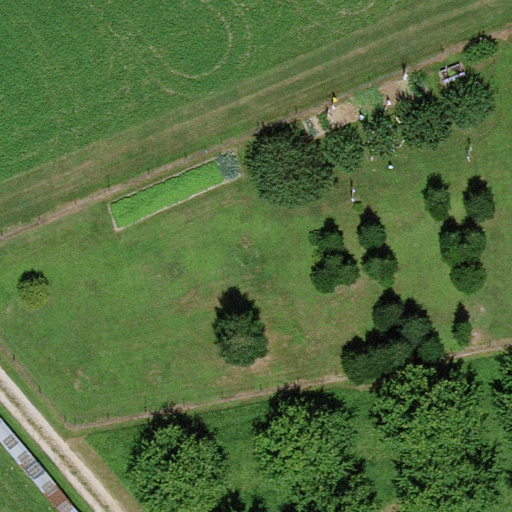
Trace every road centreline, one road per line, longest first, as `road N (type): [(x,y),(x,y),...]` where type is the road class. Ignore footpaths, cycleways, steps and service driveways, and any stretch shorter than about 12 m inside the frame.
road 1 (track): [(0,202),(379,33),(476,0)]
road 2 (track): [(0,399),(95,511)]
